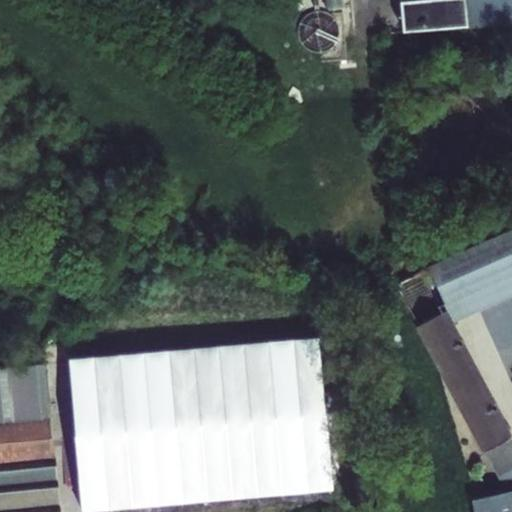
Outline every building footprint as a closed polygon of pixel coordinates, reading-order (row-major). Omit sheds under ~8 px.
[(466,25),(464,0),(423,0),(401,2),(403,30),(466,25)] [(454,329),(511,302),(511,237),(433,273),(451,308),(445,311),(454,329)] [(219,284),(166,288),(187,474),(303,460),(292,365),(230,372),(228,361),(300,354),(301,358),(314,357),(312,339),(298,340),(299,344),(227,352),(219,284)] [(511,474),(511,438),(454,329),(445,311),(418,323),(500,480),(511,474)] [(51,352),(89,347),(88,333),(49,338),(51,352)] [(48,367),(0,371),(0,511),(62,511),(58,461),(56,442),(48,367)] [(56,442),(58,461),(69,460),(66,440),(56,442)] [(509,496),(511,494),(511,474),(500,480),(509,496)] [(511,511),(511,499),(493,503),(494,511),(511,511)] [(494,511),(493,503),(484,505),(485,511),(494,511)]
